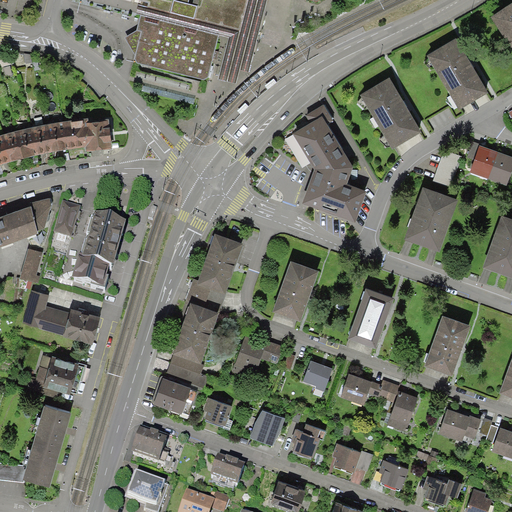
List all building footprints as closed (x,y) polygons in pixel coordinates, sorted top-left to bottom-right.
[(140,0),(149,2),(148,6),(139,3),(138,8),(137,13),(141,14),(194,27),(203,30),(211,32),(220,34),(230,37),(219,78),(229,81),(237,83),(241,69),(249,71),(254,55),(264,14),(268,0),(315,0),(318,0),(140,0)] [(511,6),(493,19),(511,47),(511,6)] [(194,27),(141,14),(136,29),(124,37),(135,54),(134,58),(137,63),(136,66),(139,71),(190,83),(191,80),(199,82),(200,79),(203,80),(208,76),(220,34),(211,32),(203,30),(194,27)] [(456,44),(430,59),(459,109),(485,94),(456,44)] [(390,81),(362,97),(393,149),(420,133),(390,81)] [(0,165),(23,159),(59,151),(86,146),(86,152),(112,149),(109,119),(89,122),(88,118),(59,122),(29,128),(0,135),(0,165)] [(316,174),(351,169),(322,121),(295,137),(316,174)] [(511,166),(511,159),(480,148),(472,173),(506,185),(511,166)] [(306,203),(354,220),(364,193),(345,187),(351,169),(316,174),(308,197),(306,203)] [(426,192),(410,238),(438,248),(454,202),(426,192)] [(49,199),(0,216),(0,247),(44,232),(51,206),(49,199)] [(81,209),(62,204),(54,235),(73,240),(81,209)] [(125,229),(94,221),(82,265),(113,274),(125,229)] [(511,223),(503,221),(488,266),(511,274),(511,223)] [(215,237),(198,285),(223,295),(241,246),(215,237)] [(44,254),(27,250),(20,279),(37,283),(44,254)] [(288,261),(269,311),(298,322),(317,272),(288,261)] [(73,279),(57,275),(54,287),(69,291),(73,279)] [(365,288),(346,338),(375,349),(394,299),(365,288)] [(50,296),(31,291),(22,322),(91,341),(98,317),(70,309),(68,314),(47,309),(50,296)] [(220,312),(191,302),(174,352),(203,362),(220,312)] [(471,323),(443,313),(425,362),(453,372),(471,323)] [(255,379),(262,359),(277,364),(282,348),(246,335),(233,371),(255,379)] [(79,363),(52,355),(42,385),(70,394),(79,363)] [(201,372),(203,366),(173,356),(171,362),(201,372)] [(324,389),(333,367),(312,359),(304,382),(324,389)] [(511,360),(502,389),(511,392),(511,360)] [(201,372),(171,362),(166,375),(208,389),(212,376),(201,372)] [(371,381),(348,373),(341,395),(363,403),(371,381)] [(189,387),(162,378),(154,404),(180,412),(189,387)] [(407,429),(417,398),(399,392),(388,424),(407,429)] [(232,407),(210,399),(203,418),(226,426),(232,407)] [(71,413),(44,405),(22,477),(49,485),(71,413)] [(463,439),(465,435),(474,438),(480,422),(448,411),(441,432),(463,439)] [(280,424),(260,417),(253,436),(273,443),(280,424)] [(304,423),(294,449),(312,457),(323,430),(304,423)] [(511,431),(502,429),(495,449),(511,454),(511,431)] [(168,441),(141,432),(132,456),(159,466),(168,441)] [(360,451),(341,444),(334,464),(353,471),(360,451)] [(247,466),(219,456),(210,480),(239,490),(247,466)] [(408,469),(383,461),(380,469),(384,471),(381,480),(401,487),(408,469)] [(23,465),(0,462),(0,480),(21,483),(23,465)] [(165,485),(136,475),(128,499),(157,508),(165,485)] [(450,507),(453,500),(459,502),(465,484),(452,480),(451,484),(428,476),(421,497),(450,507)] [(303,488),(278,479),(271,498),(296,507),(303,488)] [(488,511),(494,496),(474,489),(466,511),(488,511)] [(179,511),(211,511),(212,511),(214,511),(226,511),(231,500),(218,495),(214,503),(187,493),(179,511)] [(364,511),(365,510),(336,500),(331,511),(364,511)]
